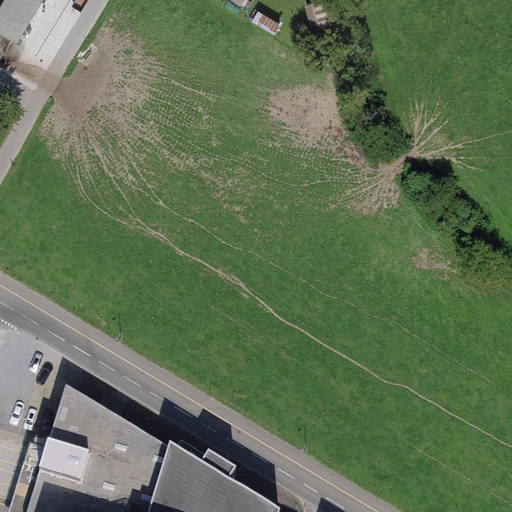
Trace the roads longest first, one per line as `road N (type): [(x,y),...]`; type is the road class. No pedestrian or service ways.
road 1 (residential): [(0,292),(360,511)]
road 2 (residential): [(111,0),(0,183)]
